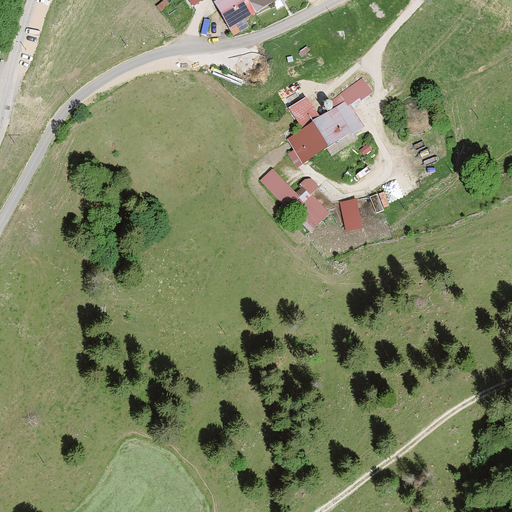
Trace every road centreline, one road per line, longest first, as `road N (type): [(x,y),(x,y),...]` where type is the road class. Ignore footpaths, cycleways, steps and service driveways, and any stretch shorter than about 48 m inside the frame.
road 1 (unclassified): [(0,224),(83,90),(141,60),(257,35),(333,0)]
road 2 (track): [(511,379),(455,407),(319,511)]
road 3 (unclassified): [(30,0),(0,118)]
